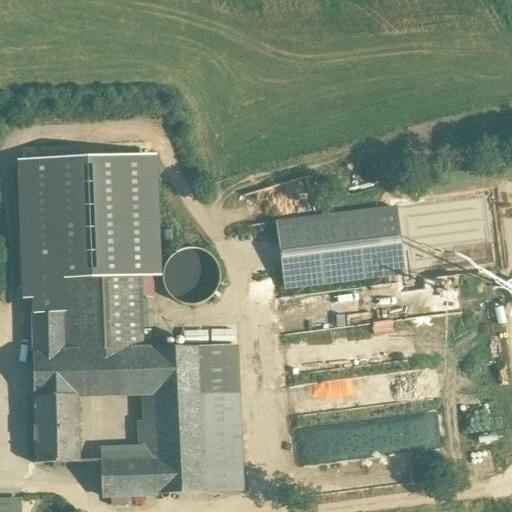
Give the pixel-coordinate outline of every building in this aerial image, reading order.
[(61,146),(62,158),(97,157),(97,145),(61,146)] [(151,159),(23,164),(28,300),(39,300),(39,313),(63,312),(62,278),(141,276),(155,276),(151,159)] [(248,210),(267,208),(265,196),(263,196),(262,190),(245,192),(248,210)] [(396,209),(277,224),(285,289),(404,274),(396,209)] [(218,288),(220,277),(218,266),(211,257),(202,250),(191,248),(180,251),(170,257),(164,267),(162,278),(165,289),(171,298),(180,304),(191,306),(203,304),(212,297),(218,288)] [(141,276),(62,278),(63,312),(63,352),(143,350),(141,276)] [(457,276),(278,299),(283,337),(462,314),(457,276)] [(39,313),(32,313),(33,353),(63,352),(63,312),(39,313)] [(208,337),(209,344),(235,343),(234,331),(190,333),(190,338),(208,337)] [(404,331),(284,346),(288,377),(408,362),(404,331)] [(236,346),(200,348),(203,427),(240,426),(236,346)] [(200,348),(152,350),(154,395),(156,459),(158,495),(206,494),(206,493),(203,427),(200,348)] [(63,352),(33,353),(34,398),(78,397),(154,395),(152,350),(143,350),(63,352)] [(430,370),(289,387),(293,418),(434,401),(430,370)] [(78,397),(34,398),(35,466),(79,465),(78,397)] [(435,411),(294,428),(298,460),(439,442),(435,411)] [(240,426),(203,427),(206,493),(242,492),(240,426)] [(440,450),(299,467),(302,499),(443,481),(440,450)] [(156,459),(101,461),(102,497),(158,495),(156,459)] [(0,511),(21,511),(21,496),(0,497),(0,511)]
